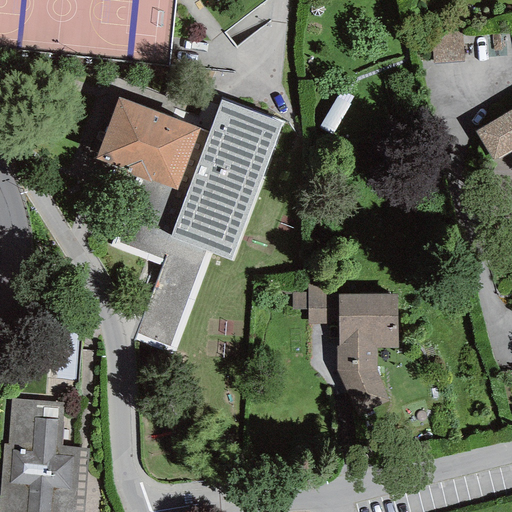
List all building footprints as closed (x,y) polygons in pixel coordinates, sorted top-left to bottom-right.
[(461,31),(429,33),(431,63),(463,61),(461,31)] [(209,132),(118,98),(95,159),(143,177),(183,193),(186,194),(209,132)] [(283,123),(221,100),(209,132),(186,194),(183,193),(143,177),(118,242),(164,259),(135,334),(169,347),(206,251),(230,261),(283,123)] [(511,108),(475,132),(492,161),(511,149),(511,108)] [(338,284),(306,285),(306,293),(307,309),(307,324),(339,324),(338,295),(338,284)] [(307,309),(306,293),(292,293),(292,310),(307,309)] [(395,294),(338,295),(339,324),(338,346),(335,346),(336,373),(358,417),(390,401),(377,372),(376,350),(397,349),(395,294)] [(64,403),(11,399),(7,444),(4,443),(0,488),(0,511),(83,511),(89,448),(61,446),(64,403)]
